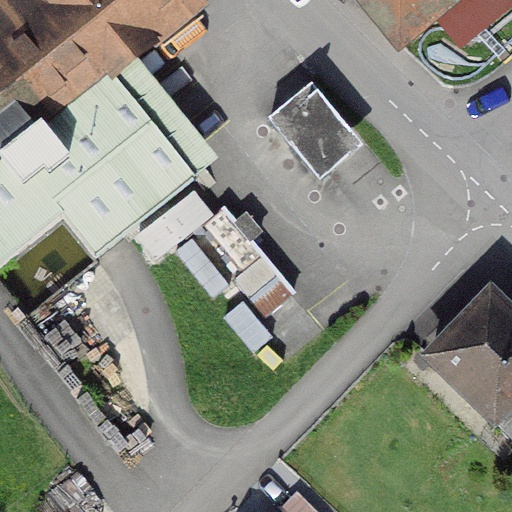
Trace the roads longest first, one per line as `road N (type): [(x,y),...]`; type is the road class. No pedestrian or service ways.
road 1 (residential): [(198,511),(496,199)]
road 2 (residential): [(457,160),(308,0)]
